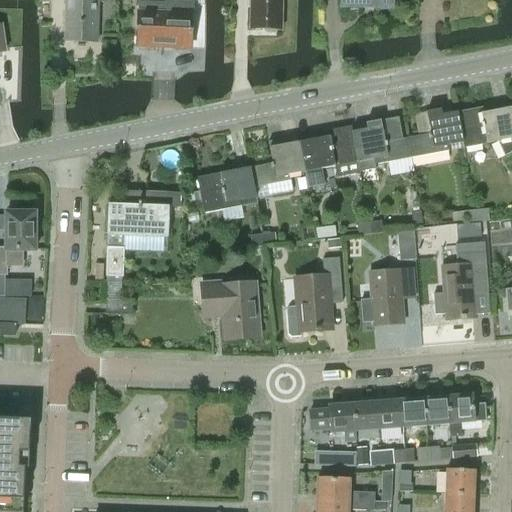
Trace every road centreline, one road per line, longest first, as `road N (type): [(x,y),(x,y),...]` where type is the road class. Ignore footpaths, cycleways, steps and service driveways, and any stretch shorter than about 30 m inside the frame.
road 1 (tertiary): [(69,144),(511,59)]
road 2 (residential): [(285,378),(511,358)]
road 3 (residential): [(61,369),(69,144)]
road 4 (residential): [(61,369),(285,378)]
road 5 (residential): [(506,511),(511,358)]
road 6 (residential): [(61,369),(52,511)]
road 7 (residential): [(281,511),(285,378)]
